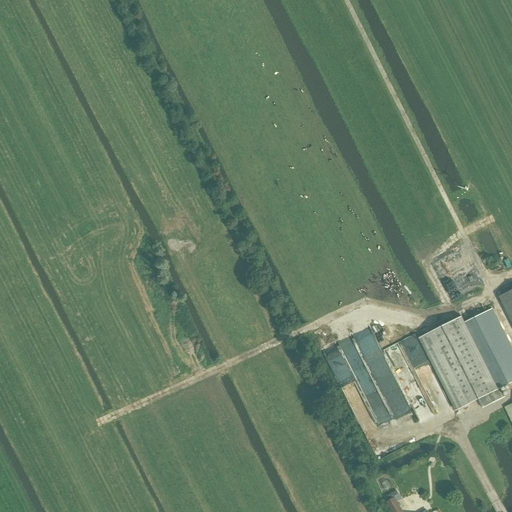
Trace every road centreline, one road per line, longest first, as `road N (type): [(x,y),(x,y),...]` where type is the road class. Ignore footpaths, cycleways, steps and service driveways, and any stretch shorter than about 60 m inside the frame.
road 1 (track): [(492,291),(432,314),(366,301),(98,422)]
road 2 (track): [(511,329),(347,0)]
